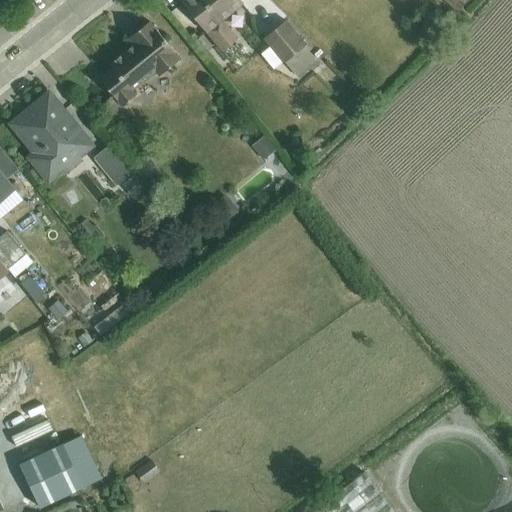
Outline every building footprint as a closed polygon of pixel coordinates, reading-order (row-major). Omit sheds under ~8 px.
[(239,0),(184,0),(181,3),(222,53),(238,39),(223,21),(243,5),(239,0)] [(443,26),(442,25),(449,18),(438,7),(420,25),(433,37),(443,26)] [(285,63),(297,78),(317,61),(305,46),(307,45),(286,20),(263,39),(284,64),(285,63)] [(118,101),(117,102),(121,107),(137,94),(134,90),(155,73),(159,77),(181,59),(176,53),(175,54),(149,22),(129,39),(134,45),(109,65),(111,68),(99,79),(118,101)] [(83,161),(81,159),(94,148),(52,97),(32,113),(30,109),(11,125),(33,151),(25,158),(48,185),(63,173),(65,176),(83,161)] [(265,136),(252,146),(265,161),(277,150),(265,136)] [(116,186),(133,172),(110,144),(93,158),(116,186)] [(0,147),(0,172),(6,180),(18,170),(0,147)] [(148,186),(162,174),(149,157),(134,169),(148,186)] [(272,162),(236,188),(247,203),(283,177),(272,162)] [(0,203),(15,191),(6,180),(0,172),(0,203)] [(133,199),(146,188),(135,174),(122,185),(133,199)] [(0,260),(10,272),(15,278),(33,263),(8,231),(0,237),(0,260)] [(0,260),(0,280),(10,272),(0,260)] [(29,276),(20,284),(37,304),(47,297),(29,276)] [(9,283),(0,290),(0,302),(15,290),(9,283)] [(118,294),(105,298),(109,310),(121,307),(118,294)] [(40,317),(25,298),(17,305),(32,324),(40,317)] [(48,309),(58,321),(68,313),(58,301),(48,309)] [(9,324),(0,329),(0,340),(14,333),(9,324)] [(40,403),(16,414),(22,427),(46,416),(40,403)] [(81,436),(20,465),(40,509),(83,488),(83,487),(101,478),(81,436)] [(144,485),(161,473),(151,460),(135,472),(144,485)] [(395,511),(364,472),(364,473),(313,511),(395,511)] [(55,511),(78,511),(74,503),(55,511)]
